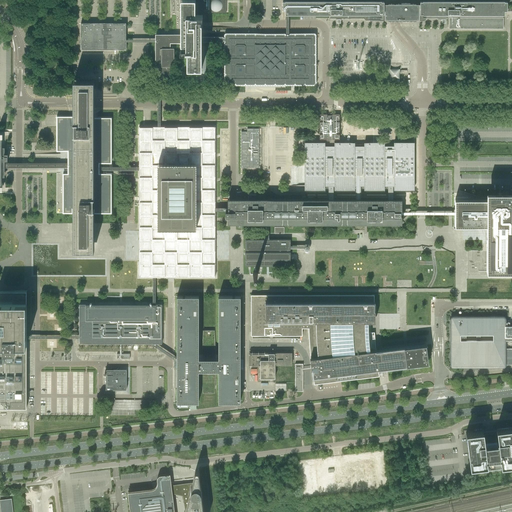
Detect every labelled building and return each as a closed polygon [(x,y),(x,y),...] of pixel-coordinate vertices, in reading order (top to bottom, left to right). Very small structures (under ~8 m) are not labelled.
[(207,12),(208,12),(226,12),(226,0),(181,0),(181,32),(181,34),(181,35),(180,35),(180,34),(155,34),(155,40),(155,42),(155,43),(155,62),(155,69),(155,72),(155,82),(158,82),(160,82),(162,82),(171,82),(171,69),(172,67),(174,67),(174,49),(174,48),(172,48),(170,48),(170,43),(180,43),(181,43),(181,44),(182,44),(182,48),(180,48),(180,52),(187,52),(187,68),(201,68),(201,42),(201,41),(201,37),(201,32),(201,23),(201,18),(202,18),(202,15),(201,15),(201,12),(207,12)] [(285,1),(285,2),(283,2),(283,4),(283,7),(283,11),(285,11),(285,15),(290,15),(329,15),(329,16),(329,18),(330,18),(335,18),(337,20),(338,20),(340,20),(341,20),(342,18),(362,18),(364,18),(364,19),(365,20),(366,20),(370,20),(385,20),(385,21),(385,22),(389,22),(390,22),(394,22),(396,22),(399,22),(419,22),(419,21),(419,20),(424,20),(425,19),(426,19),(425,18),(437,18),(438,20),(442,20),(445,20),(447,18),(449,18),(449,29),(503,29),(503,18),(503,17),(503,16),(503,15),(504,15),(504,11),(506,11),(507,11),(507,7),(507,4),(507,2),(504,2),(504,1),(423,1),(423,2),(420,2),(420,5),(419,5),(419,4),(419,3),(410,3),(401,3),(399,3),(396,3),(394,3),(390,3),(389,3),(385,3),(385,4),(385,5),(384,5),(384,2),(381,2),(381,1),(285,1)] [(81,23),(81,41),(81,50),(83,50),(86,50),(88,50),(91,50),(93,50),(96,50),(98,50),(101,50),(103,50),(106,50),(108,50),(111,50),(113,50),(116,50),(118,50),(126,50),(126,42),(126,40),(126,32),(126,28),(126,23),(123,23),(81,23)] [(227,36),(227,83),(313,83),(313,36),(290,36),(287,36),(227,36)] [(389,69),(389,79),(400,79),(400,69),(389,69)] [(57,116),(57,151),(68,151),(68,152),(68,161),(68,163),(68,164),(69,164),(69,165),(69,166),(68,166),(68,167),(68,168),(68,174),(63,174),(63,213),(72,213),(72,211),(72,209),(75,209),(77,209),(77,221),(77,231),(77,233),(77,234),(77,245),(77,246),(77,250),(91,250),(91,246),(91,245),(91,231),(91,221),(91,209),(92,209),(92,213),(94,213),(94,214),(112,214),(112,190),(112,174),(111,174),(106,174),(99,174),(99,170),(99,167),(99,163),(111,163),(111,118),(94,118),(94,115),(94,114),(94,108),(94,98),(94,97),(94,81),(74,81),(74,98),(74,108),(74,114),(74,116),(57,116)] [(339,119),(340,114),(332,114),(332,115),(327,115),(327,114),(319,114),(319,120),(321,120),(321,122),(319,122),(319,132),(321,132),(321,134),(319,134),(319,139),(327,139),(329,142),(329,144),(324,144),(324,143),(305,143),(304,144),(304,146),(304,156),(304,186),(304,188),(305,188),(328,188),(333,188),(356,188),(361,188),(388,188),(393,188),(414,188),(414,186),(414,146),(414,141),(394,141),(394,143),(394,144),(394,146),(384,146),(384,144),(384,143),(364,143),(364,144),(364,146),(354,146),(354,144),(354,143),(334,143),(334,139),(339,139),(340,134),(338,134),(338,132),(339,132),(339,122),(338,122),(338,119),(339,119)] [(139,202),(139,214),(139,221),(139,223),(139,227),(139,231),(139,234),(139,240),(139,252),(139,261),(139,265),(139,277),(152,277),(164,277),(177,277),(190,277),(202,277),(215,277),(215,265),(215,252),(215,240),(215,234),(215,227),(215,214),(215,211),(225,211),(225,215),(229,215),(229,211),(229,210),(229,209),(218,209),(218,207),(216,207),(215,207),(215,202),(215,189),(215,177),(215,164),(215,152),(215,139),(215,127),(202,127),(190,127),(177,127),(164,127),(160,127),(158,127),(152,127),(139,127),(139,139),(139,152),(139,164),(139,167),(139,170),(139,177),(139,189),(139,202)] [(241,132),(241,168),(259,168),(259,129),(247,129),(247,132),(241,132)] [(227,206),(227,207),(218,207),(218,209),(229,209),(229,210),(229,211),(229,215),(225,215),(225,217),(228,217),(228,224),(233,224),(267,224),(269,224),(360,224),(402,224),(402,215),(400,215),(400,214),(400,212),(400,211),(402,211),(402,199),(393,199),(388,199),(361,199),(356,199),(333,199),(328,199),(265,199),(265,189),(245,189),(245,199),(233,199),(228,199),(227,206)] [(455,214),(455,226),(486,226),(486,227),(486,235),(486,239),(486,242),(487,271),(511,270),(511,200),(486,200),(455,200),(455,212),(455,214)] [(260,266),(263,266),(266,266),(267,266),(269,266),(290,266),(290,260),(290,255),(290,248),(290,246),(290,239),(269,239),(267,239),(245,239),(245,266),(248,266),(250,266),(254,266),(256,266),(260,266)] [(0,407),(27,408),(27,350),(16,350),(16,345),(27,345),(27,341),(27,339),(27,338),(27,336),(27,292),(27,291),(26,291),(26,292),(26,293),(23,293),(0,293),(0,407)] [(374,300),(374,295),(372,295),(265,295),(263,295),(253,295),(251,295),(251,297),(251,333),(251,336),(253,336),(253,335),(269,335),(273,335),(300,335),(300,336),(302,336),(302,319),(308,319),(308,323),(309,331),(309,340),(310,349),(311,357),(314,382),(314,384),(316,384),(340,381),(377,376),(377,377),(379,376),(378,369),(387,368),(428,362),(428,359),(426,344),(376,350),(377,357),(373,358),(372,352),(372,347),(371,341),(372,341),(373,340),(373,339),(373,338),(372,338),(371,337),(370,330),(370,327),(370,322),(370,314),(374,314),(374,303),(374,300)] [(177,296),(177,356),(177,358),(178,358),(178,362),(178,365),(178,370),(177,370),(177,402),(199,402),(199,370),(204,370),(204,374),(202,374),(203,393),(214,393),(216,374),(213,374),(213,370),(218,371),(218,402),(240,402),(240,392),(240,370),(239,370),(239,359),(240,359),(240,296),(219,296),(218,358),(213,358),(213,355),(216,355),(214,330),(203,330),(202,355),(204,355),(204,358),(199,358),(199,296),(177,296)] [(87,304),(79,304),(79,328),(79,336),(79,339),(79,344),(85,344),(88,344),(156,344),(162,344),(162,343),(162,304),(158,304),(156,304),(152,304),(121,304),(87,304)] [(503,316),(453,316),(452,316),(452,317),(451,317),(451,318),(451,319),(451,338),(451,365),(451,366),(452,367),(453,367),(503,367),(504,367),(504,366),(505,366),(505,365),(505,357),(511,357),(511,322),(507,322),(507,323),(505,323),(505,319),(505,318),(505,317),(504,317),(504,316),(503,316)] [(177,356),(168,349),(162,344),(156,344),(168,353),(178,362),(178,358),(177,358),(177,356)] [(260,378),(269,378),(275,378),(275,365),(292,365),(292,357),(292,352),(249,352),(249,365),(260,365),(260,378)] [(106,383),(106,386),(106,390),(126,390),(126,370),(106,370),(106,380),(106,383)] [(111,401),(111,415),(134,415),(135,410),(154,410),(154,405),(154,400),(111,400),(111,401)] [(466,435),(449,437),(453,465),(451,465),(452,470),(470,467),(500,464),(501,466),(511,464),(511,427),(497,429),(496,429),(496,430),(497,433),(492,434),(492,433),(491,433),(491,432),(490,432),(489,432),(489,433),(488,433),(488,434),(483,435),(483,431),(466,433),(466,435)] [(336,476),(338,493),(376,488),(373,460),(351,463),(351,469),(346,470),(347,474),(336,476)] [(203,511),(200,481),(200,480),(200,477),(199,474),(199,472),(198,465),(178,464),(171,465),(174,486),(174,492),(176,503),(174,504),(174,511),(203,511)] [(147,490),(128,492),(130,511),(174,511),(174,504),(172,492),(172,486),(171,483),(171,481),(170,475),(170,474),(161,475),(160,475),(159,476),(158,476),(158,477),(157,478),(157,479),(157,480),(157,482),(157,484),(158,490),(152,491),(147,492),(147,490)] [(13,511),(12,499),(11,499),(0,499),(0,503),(1,511),(13,511)]
